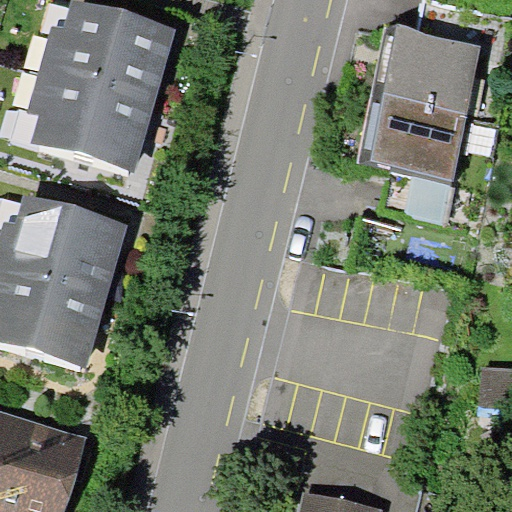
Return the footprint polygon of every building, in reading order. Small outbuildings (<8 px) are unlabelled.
[(153,78),(162,45),(73,19),(65,48),(53,45),(42,84),(130,109),(140,74),(153,78)] [(380,110),(456,125),(470,57),(393,42),(380,110)] [(133,147),(120,144),(130,109),(42,84),(31,123),(43,126),(34,155),(124,181),(133,147)] [(443,194),(456,125),(380,110),(366,178),(443,194)] [(5,240),(0,255),(0,281),(82,304),(92,269),(105,273),(114,240),(25,214),(17,243),(5,240)] [(72,339),(82,304),(0,281),(0,354),(75,376),(85,343),(72,339)] [(477,421),(505,424),(508,382),(481,380),(477,421)] [(57,511),(76,453),(59,447),(51,452),(37,447),(32,439),(0,428),(0,511),(57,511)]
